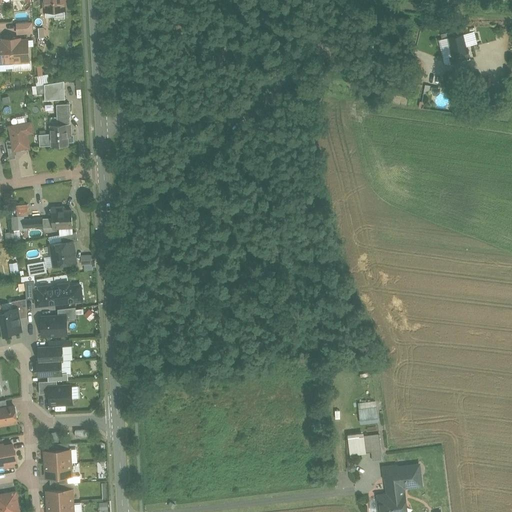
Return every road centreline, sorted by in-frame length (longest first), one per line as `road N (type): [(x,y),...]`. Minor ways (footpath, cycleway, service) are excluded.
road 1 (tertiary): [(104,169),(118,416)]
road 2 (unclassified): [(270,97),(230,118),(100,124)]
road 3 (tertiary): [(93,0),(100,124)]
